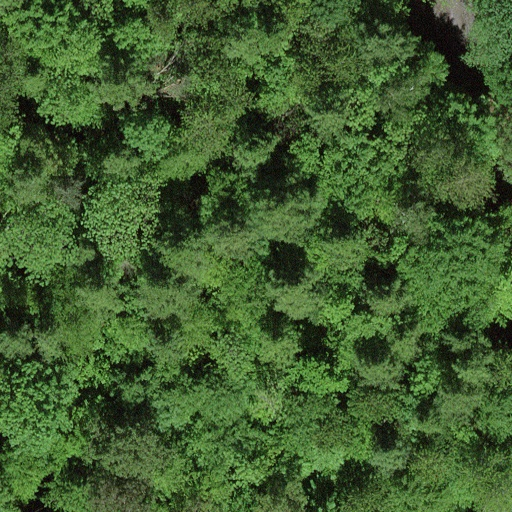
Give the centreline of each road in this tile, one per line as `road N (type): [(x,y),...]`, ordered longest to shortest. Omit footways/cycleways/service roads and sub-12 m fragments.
road 1 (track): [(511,353),(479,92),(453,0)]
road 2 (track): [(456,17),(366,20),(342,0)]
